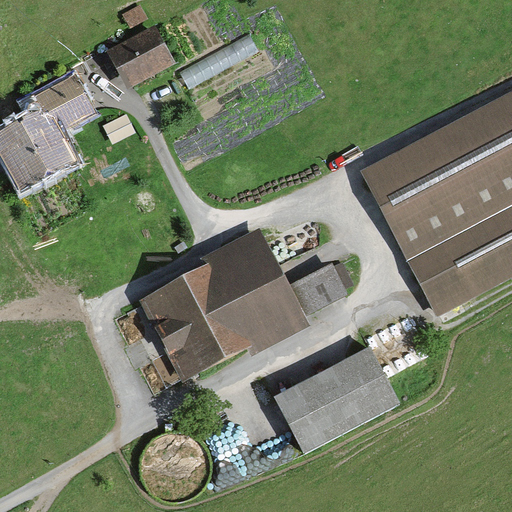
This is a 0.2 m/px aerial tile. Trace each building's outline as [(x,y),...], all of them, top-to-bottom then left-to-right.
[(158,28),(108,54),(127,91),(177,66),(158,28)] [(252,39),(181,73),(188,88),(259,55),(252,39)] [(47,112),(0,135),(0,150),(23,195),(77,167),(60,133),(95,116),(77,79),(40,98),(47,112)] [(511,97),(369,172),(444,317),(511,281),(511,97)] [(252,354),(309,325),(261,230),(204,260),(208,267),(143,300),(183,379),(248,346),(252,354)] [(372,349),(273,398),(302,455),(400,405),(372,349)]
